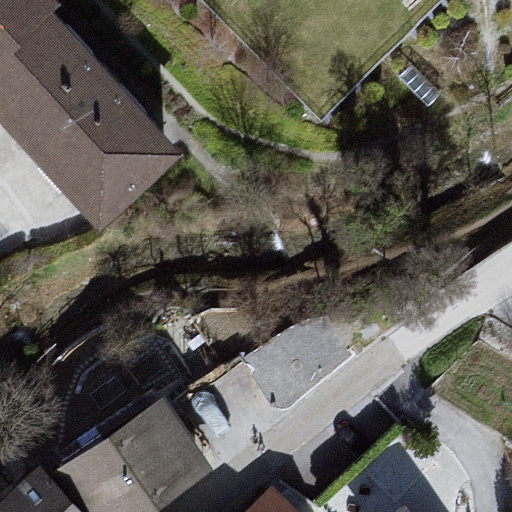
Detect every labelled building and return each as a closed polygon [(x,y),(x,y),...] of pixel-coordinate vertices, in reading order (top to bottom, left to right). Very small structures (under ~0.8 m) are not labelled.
[(35,0),(0,0),(0,130),(88,234),(175,159),(35,0)] [(165,396),(49,476),(83,511),(150,511),(213,470),(165,396)] [(83,511),(49,476),(38,465),(0,501),(0,511),(83,511)] [(424,511),(407,489),(374,511),(424,511)] [(282,511),(267,497),(248,511),(282,511)]
